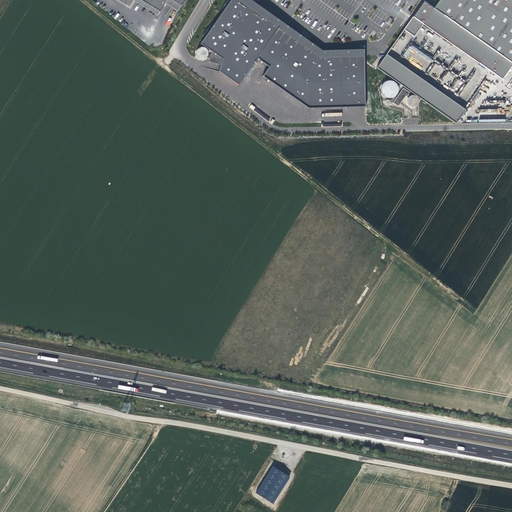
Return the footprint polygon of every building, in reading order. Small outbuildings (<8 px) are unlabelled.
[(140,0),(159,11),(166,0),(171,0),(180,6),(183,0),(140,0)] [(279,29),(238,0),(230,0),(200,44),(211,52),(209,62),(220,65),(219,72),(238,85),(257,59),(279,29)] [(238,0),(279,29),(282,23),(249,0),(238,0)] [(511,65),(511,0),(439,0),(434,9),(490,48),(479,63),(503,79),(511,65)] [(423,24),(434,9),(423,1),(412,16),(423,24)] [(434,9),(423,24),(479,63),(490,48),(434,9)] [(423,24),(412,16),(403,29),(414,37),(423,24)] [(294,32),(282,23),(279,29),(290,38),(294,32)] [(257,59),(270,68),(290,38),(279,29),(257,59)] [(322,52),(294,32),(290,38),(320,58),(363,58),(363,51),(322,52)] [(320,58),(290,38),(270,68),(263,77),(308,109),(342,108),(340,58),(320,58)] [(423,70),(425,71),(433,59),(410,45),(402,57),(409,61),(412,57),(416,59),(418,55),(425,59),(422,63),(425,65),(423,70)] [(377,68),(456,123),(465,110),(386,54),(377,68)] [(363,58),(340,58),(342,108),(365,107),(363,58)] [(397,93),(398,90),(397,87),(396,84),(393,82),(390,81),(387,81),(384,83),(382,85),(381,88),(381,92),(383,94),(385,97),(388,97),(392,97),(395,96),(397,93)] [(393,103),(398,106),(406,96),(407,97),(410,93),(403,88),(393,103)] [(418,105),(419,103),(419,100),(418,98),(417,97),(415,96),(413,95),(410,96),(409,98),(408,100),(408,102),(408,104),(410,106),(412,107),(414,107),(416,106),(418,105)] [(274,504),(290,476),(271,466),(256,494),(274,504)]
